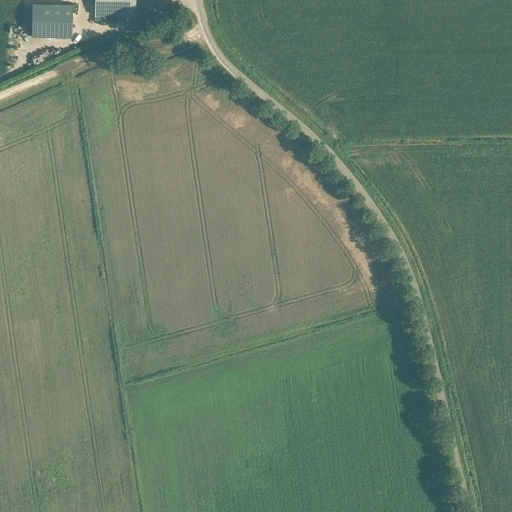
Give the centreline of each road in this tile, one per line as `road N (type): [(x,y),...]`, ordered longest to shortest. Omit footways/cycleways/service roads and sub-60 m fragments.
road 1 (unclassified): [(467,511),(416,292),(392,236),(327,151),(216,52),(198,0)]
road 2 (track): [(205,31),(91,54),(0,95)]
